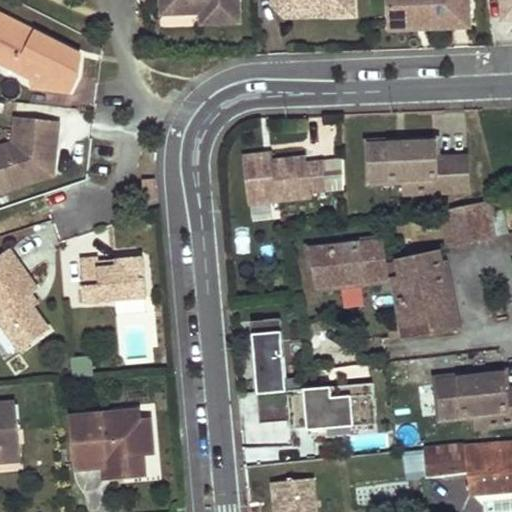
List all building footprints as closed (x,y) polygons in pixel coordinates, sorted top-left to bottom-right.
[(240,23),(239,0),(161,0),(162,14),(201,13),(202,24),(240,23)] [(272,0),(273,6),(287,18),(331,16),(331,10),(298,11),(297,2),(295,0),(272,0)] [(355,16),(354,0),(295,0),(297,2),(298,11),(331,10),(331,16),(355,16)] [(470,27),(469,0),(389,0),(390,23),(434,21),(434,28),(470,27)] [(511,0),(502,0),(503,19),(511,19),(511,0)] [(37,33),(0,13),(0,62),(34,80),(33,87),(70,92),(72,75),(78,76),(81,54),(49,39),(48,43),(36,37),(37,33)] [(434,28),(434,21),(390,23),(390,30),(434,28)] [(48,43),(49,39),(37,33),(36,37),(48,43)] [(60,122),(16,117),(13,143),(0,147),(0,187),(33,176),(35,182),(54,176),(51,166),(52,153),(56,154),(60,122)] [(332,127),(308,127),(308,156),(333,155),(332,127)] [(436,143),(371,145),(373,180),(407,178),(407,193),(470,191),(468,157),(436,158),(436,143)] [(244,157),(245,163),(273,160),(273,153),(244,157)] [(273,160),(245,163),(249,206),(312,198),(311,194),(346,188),(345,158),(307,162),(306,156),(273,160)] [(0,187),(0,193),(35,182),(33,176),(0,187)] [(157,200),(155,178),(143,180),(145,201),(157,200)] [(494,237),(487,204),(443,213),(451,246),(494,237)] [(382,238),(315,248),(320,283),(386,274),(388,282),(396,281),(395,275),(394,268),(396,267),(394,257),(386,258),(382,238)] [(39,290),(10,249),(0,256),(0,322),(20,351),(50,330),(34,307),(27,298),(32,295),(39,290)] [(440,253),(397,262),(398,272),(443,263),(440,253)] [(99,259),(81,261),(85,302),(148,297),(144,259),(116,261),(117,267),(99,269),(99,263),(99,259)] [(116,261),(99,263),(99,269),(117,267),(116,261)] [(399,275),(395,275),(396,281),(402,318),(405,336),(459,329),(443,263),(398,272),(399,275)] [(38,304),(32,295),(27,298),(34,307),(38,304)] [(254,318),(255,419),(285,418),(283,318),(254,318)] [(405,336),(402,318),(390,320),(393,338),(405,336)] [(503,374),(440,381),(443,416),(476,413),(478,428),(511,424),(511,389),(505,390),(503,374)] [(303,425),(374,424),(373,383),(302,385),(303,425)] [(16,402),(5,403),(6,421),(18,420),(16,402)] [(0,455),(21,454),(18,420),(6,421),(5,403),(0,403),(0,455)] [(140,411),(73,417),(77,469),(105,467),(106,479),(126,477),(125,462),(130,455),(144,454),(154,453),(151,420),(141,421),(140,411)] [(511,440),(465,445),(466,455),(511,449),(511,440)] [(466,455),(465,445),(454,446),(457,470),(467,470),(466,455)] [(424,450),(426,473),(457,470),(454,446),(424,450)] [(422,448),(404,449),(405,476),(423,475),(422,448)] [(511,449),(466,455),(467,470),(468,491),(511,488),(511,449)] [(144,454),(130,455),(125,462),(126,477),(146,475),(144,454)] [(316,511),(317,477),(271,478),(271,511),(316,511)]
